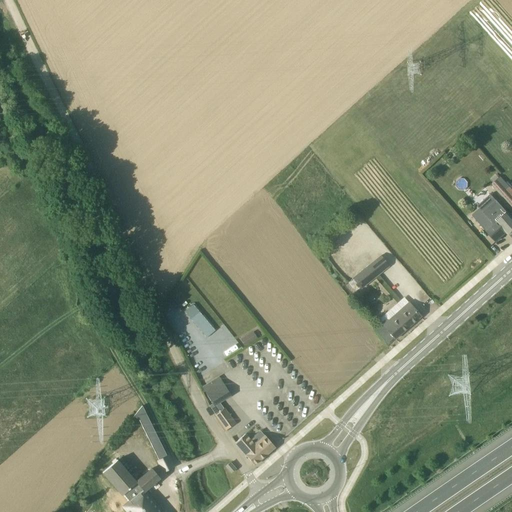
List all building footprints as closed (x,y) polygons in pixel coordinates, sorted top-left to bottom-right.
[(511,206),(511,189),(500,176),(492,184),(499,192),(511,207),(511,206)] [(511,231),(511,217),(507,212),(496,200),(483,211),(480,214),(477,211),(472,215),(496,242),(506,233),(508,235),(511,231)] [(380,256),(351,278),(360,289),(389,266),(380,256)] [(421,317),(414,309),(408,302),(387,320),(386,318),(381,323),(395,339),(421,317)] [(253,332),(246,337),(250,343),(258,339),(253,332)] [(195,373),(206,368),(195,346),(185,351),(195,373)] [(214,407),(220,403),(231,396),(219,376),(201,387),(212,404),(214,407)] [(226,430),(234,424),(236,424),(220,403),(211,409),(226,430)] [(134,416),(139,420),(147,416),(142,406),(140,408),(138,411),(134,416)] [(151,425),(147,416),(139,420),(143,429),(151,425)] [(147,437),(155,433),(151,425),(143,429),(147,437)] [(159,440),(155,433),(147,437),(151,444),(159,440)] [(275,447),(264,435),(255,444),(246,433),(235,443),(246,455),(246,456),(254,465),(275,447)] [(151,444),(155,453),(163,449),(159,440),(151,444)] [(155,453),(159,461),(167,457),(166,455),(163,449),(155,453)] [(173,468),(167,457),(159,461),(157,462),(163,472),(173,468)] [(150,468),(135,480),(118,460),(102,473),(121,496),(123,494),(129,501),(122,507),(126,511),(161,511),(144,492),(160,478),(150,468)] [(231,473),(235,470),(230,463),(226,467),(231,473)]
